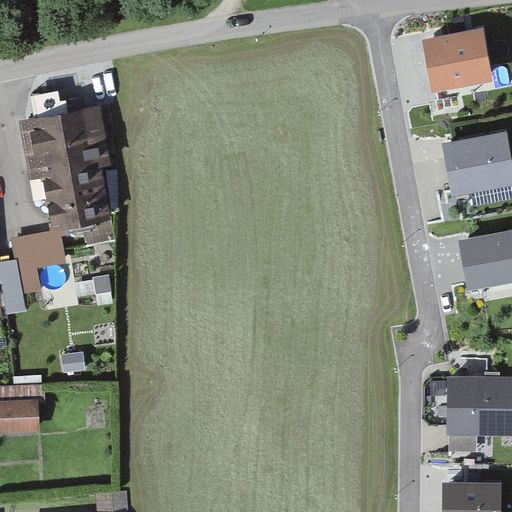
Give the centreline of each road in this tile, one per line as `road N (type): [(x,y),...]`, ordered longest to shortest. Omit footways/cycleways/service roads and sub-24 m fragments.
road 1 (residential): [(375,10),(430,310),(412,365),(409,511)]
road 2 (residential): [(0,73),(375,10)]
